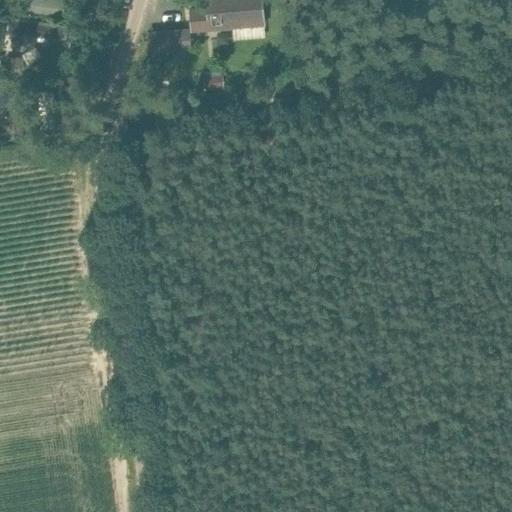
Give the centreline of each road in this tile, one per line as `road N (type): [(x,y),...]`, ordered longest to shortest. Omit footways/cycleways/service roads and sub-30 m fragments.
road 1 (track): [(106,107),(511,46)]
road 2 (unclassified): [(150,511),(103,169),(106,107)]
road 3 (residential): [(97,0),(92,29),(72,45),(0,65)]
